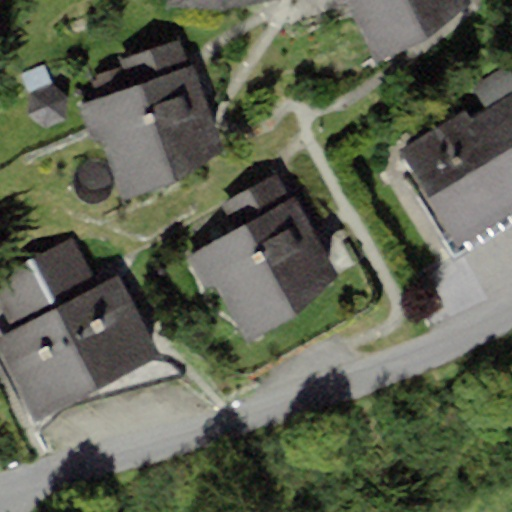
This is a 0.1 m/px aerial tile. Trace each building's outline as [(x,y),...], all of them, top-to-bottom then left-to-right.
[(330,0),(331,2),(349,3),(378,62),(465,0),(330,0)] [(178,34),(116,58),(128,85),(77,106),(91,138),(105,144),(125,194),(231,152),(203,82),(193,56),(187,58),(178,34)] [(461,109),(398,143),(452,243),(511,211),(511,74),(506,64),(468,85),(482,111),(467,120),(461,109)] [(245,338),(334,272),(303,213),(294,195),(289,197),(275,171),(220,201),(233,224),(186,254),(203,284),(214,285),(245,338)] [(77,236),(0,273),(0,294),(14,322),(0,328),(0,349),(32,416),(158,355),(129,295),(117,270),(98,280),(77,236)]
